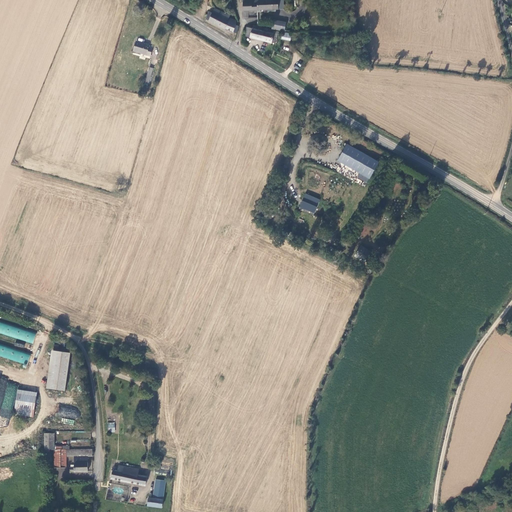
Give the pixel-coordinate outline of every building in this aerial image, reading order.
[(257,10),(256,0),(241,0),(242,2),(243,2),(243,11),(257,10)] [(278,9),(278,0),(256,0),(257,10),(273,10),(273,9),(278,9)] [(229,18),(230,16),(215,9),(213,13),(210,12),(206,19),(224,29),(237,33),(239,26),(236,26),(236,24),(236,21),(229,18)] [(274,20),(272,29),(284,31),(286,23),(274,20)] [(250,37),(272,43),(275,43),(277,35),(274,35),(274,34),(268,32),(268,29),(254,25),(253,29),(247,27),(245,36),(250,37)] [(283,32),(282,40),(291,41),(291,33),(283,32)] [(144,46),(135,43),(132,52),(150,57),(152,48),(149,47),(149,46),(145,45),(144,46)] [(376,157),(345,139),(335,156),(359,169),(357,172),(365,176),(376,157)] [(304,196),(297,209),(312,216),(318,202),(304,196)] [(371,251),(361,245),(356,253),(365,259),(371,251)] [(31,355),(0,343),(0,332),(31,345),(35,334),(0,320),(0,356),(26,367),(31,355)] [(50,350),(48,387),(64,388),(66,350),(50,350)] [(33,416),(37,396),(18,393),(14,413),(20,414),(26,415),(33,416)] [(44,433),(44,449),(54,449),(54,446),(54,433),(44,433)] [(54,449),(54,468),(66,468),(66,457),(74,457),(74,468),(70,468),(70,472),(87,472),(88,457),(92,457),(92,450),(62,449),(54,449)] [(117,471),(112,470),(111,479),(145,485),(147,476),(137,474),(138,469),(118,465),(117,471)] [(156,481),(153,498),(162,499),(165,483),(156,481)] [(148,497),(146,505),(161,507),(162,499),(153,498),(148,497)]
